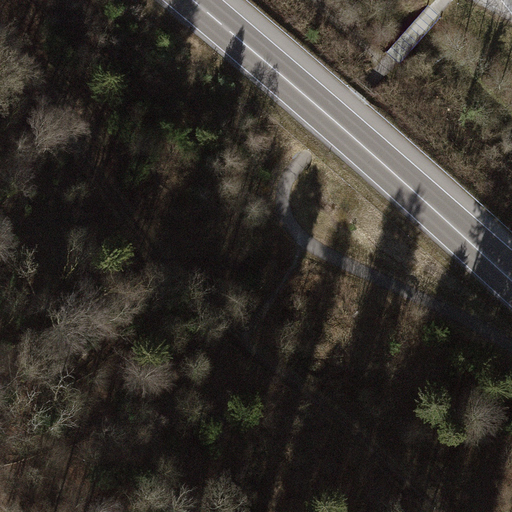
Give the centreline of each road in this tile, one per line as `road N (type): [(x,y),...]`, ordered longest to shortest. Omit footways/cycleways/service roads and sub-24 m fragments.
road 1 (secondary): [(511,279),(192,0)]
road 2 (track): [(243,340),(132,225),(0,28)]
road 3 (track): [(436,511),(243,340)]
